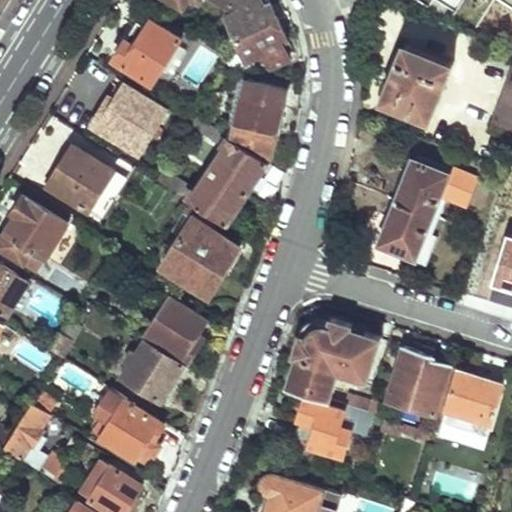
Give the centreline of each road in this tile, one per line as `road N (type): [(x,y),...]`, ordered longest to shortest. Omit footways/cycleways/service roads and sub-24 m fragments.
road 1 (residential): [(291,263),(330,126),(326,27),(315,0)]
road 2 (residential): [(187,511),(291,263)]
road 3 (residential): [(291,263),(511,331)]
road 4 (primary): [(0,104),(65,0)]
